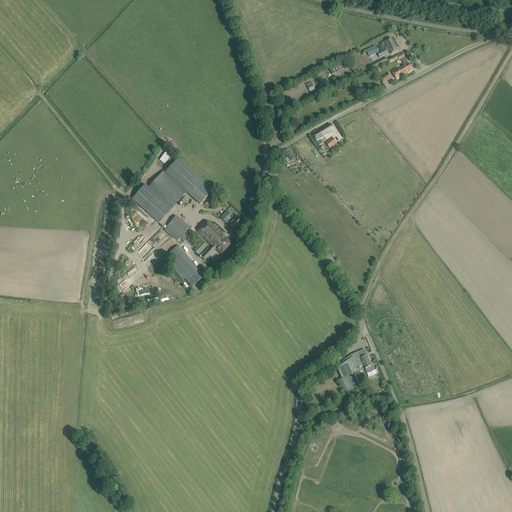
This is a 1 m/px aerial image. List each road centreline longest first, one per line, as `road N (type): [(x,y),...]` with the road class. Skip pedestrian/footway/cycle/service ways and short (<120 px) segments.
road 1 (track): [(358,311),(388,244),(511,51)]
road 2 (unclassified): [(266,175),(265,157),(490,33),(511,35)]
road 3 (unclassified): [(273,511),(301,393),(364,328)]
road 4 (unclassified): [(428,511),(405,425),(364,328)]
road 5 (unclassified): [(364,328),(349,288),(266,175)]
